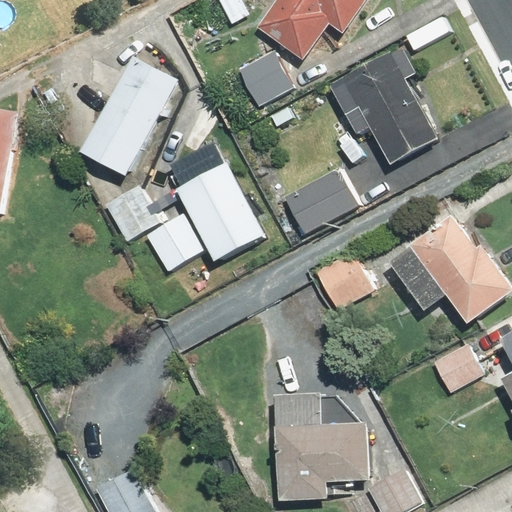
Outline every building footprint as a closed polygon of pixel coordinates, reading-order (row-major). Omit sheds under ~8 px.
[(383,0),(287,0),(267,30),(315,64),(343,25),(358,36),(383,0)] [(414,48),(340,88),(367,138),(380,131),(400,168),(447,142),(416,84),(430,76),(414,48)] [(281,52),(246,72),(267,109),(302,89),(281,52)] [(188,82),(141,58),(91,156),(138,180),(188,82)] [(28,115),(0,111),(0,219),(15,222),(28,115)] [(239,165),(189,193),(231,267),(280,239),(239,165)] [(366,207),(344,170),(293,199),(315,237),(366,207)] [(168,226),(145,187),(112,207),(135,245),(168,226)] [(214,253),(190,216),(155,239),(179,275),(214,253)] [(490,253),(466,220),(402,267),(437,316),(461,299),(483,329),(511,307),(511,270),(496,249),(490,253)] [(360,253),(324,273),(347,314),(383,293),(360,253)] [(493,377),(475,346),(440,366),(457,397),(493,377)] [(337,397),(290,398),(291,504),(341,504),(341,485),(384,485),(384,426),(337,426),(337,397)] [(416,511),(432,503),(414,470),(376,491),(387,511),(416,511)]
